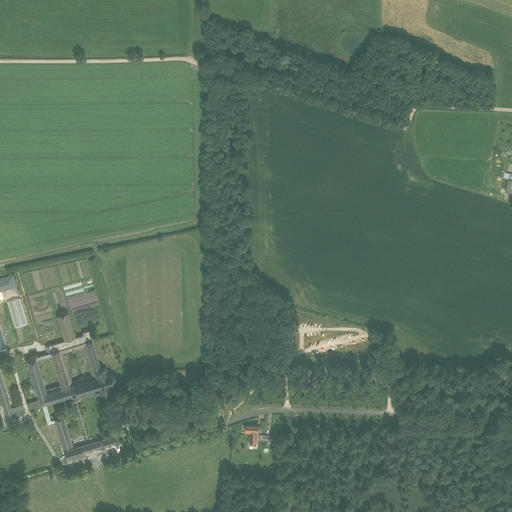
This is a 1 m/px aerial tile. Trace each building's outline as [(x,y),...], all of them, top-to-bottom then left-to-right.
[(17,287),(13,275),(0,278),(0,290),(10,287),(11,289),(17,287)] [(27,324),(20,298),(8,302),(15,328),(27,324)] [(69,447),(67,448),(66,446),(72,444),(64,417),(54,419),(51,420),(46,403),(74,394),(99,387),(100,390),(101,394),(111,391),(109,385),(111,384),(114,382),(116,379),(115,376),(111,373),(108,373),(106,374),(104,368),(101,369),(92,340),(93,340),(90,330),(83,332),(83,335),(75,337),(68,313),(58,316),(65,341),(45,347),(47,354),(26,360),(39,399),(27,403),(29,408),(40,404),(40,405),(42,404),(48,424),(55,422),(66,458),(67,460),(69,459),(68,457),(85,453),(85,451),(96,448),(96,450),(105,447),(119,443),(117,435),(103,439),(98,440),(98,441),(70,449),(69,447)] [(0,350),(7,349),(7,348),(0,325),(0,394),(6,415),(25,410),(23,404),(11,408),(0,369),(0,350)] [(246,425),(246,431),(250,432),(250,433),(257,434),(257,432),(262,432),(262,426),(258,426),(258,425),(246,425)] [(260,434),(259,439),(263,439),(263,442),(272,442),(272,435),(260,434)]
